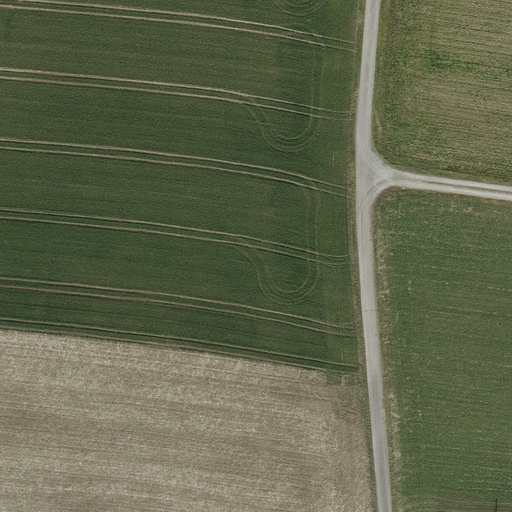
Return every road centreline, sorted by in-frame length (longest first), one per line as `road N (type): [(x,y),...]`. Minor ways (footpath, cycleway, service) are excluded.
road 1 (track): [(385,511),(363,180)]
road 2 (track): [(363,180),(372,0)]
road 3 (track): [(363,180),(511,198)]
